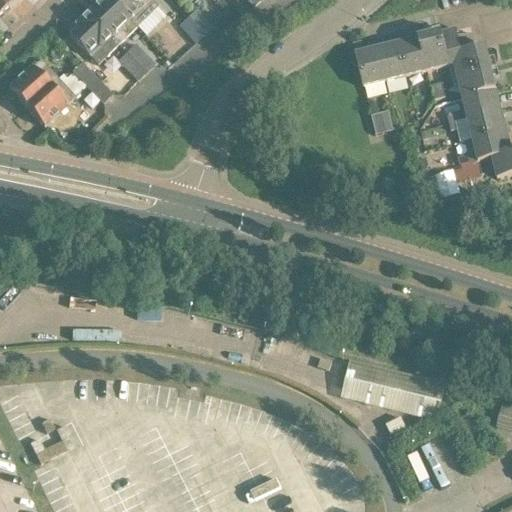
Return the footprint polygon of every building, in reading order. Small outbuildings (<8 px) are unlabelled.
[(18,0),(0,0),(0,12),(3,15),(18,0)] [(118,49),(136,31),(105,0),(104,0),(105,1),(88,17),(88,16),(87,17),(118,49)] [(105,0),(136,31),(157,11),(146,0),(105,0)] [(261,4),(257,0),(242,0),(252,12),(261,4)] [(204,40),(187,22),(178,13),(177,14),(170,21),(195,48),(204,40)] [(223,33),(235,23),(228,13),(215,23),(223,33)] [(187,22),(204,40),(213,32),(196,14),(187,22)] [(98,68),(118,49),(87,17),(74,29),(77,31),(68,40),(89,61),(91,60),(98,68)] [(462,101),(496,93),(485,50),(475,53),(472,37),(458,41),(456,33),(419,42),(427,76),(454,69),(462,101)] [(427,76),(419,42),(406,45),(403,34),(395,36),(406,81),(427,76)] [(385,86),(406,81),(395,36),(388,38),(390,49),(377,52),(385,86)] [(385,86),(377,52),(364,55),(361,45),(352,47),(363,91),(385,86)] [(126,57),(146,78),(154,69),(135,49),(126,57)] [(137,86),(146,78),(126,57),(118,66),(137,86)] [(25,112),(57,83),(40,64),(32,71),(31,71),(8,92),(25,112)] [(83,88),(92,79),(81,67),(71,76),(83,88)] [(92,79),(83,88),(102,108),(112,99),(92,79)] [(57,83),(25,112),(43,131),(66,110),(66,109),(74,102),(57,83)] [(442,86),(431,89),(434,103),(445,101),(442,86)] [(462,101),(466,120),(467,123),(501,114),(496,93),(462,101)] [(501,114),(467,123),(472,143),(472,144),(506,136),(501,114)] [(392,133),(388,115),(371,119),(375,137),(392,133)] [(447,119),(449,127),(461,124),(459,116),(447,119)] [(457,132),(462,131),(461,124),(449,127),(451,134),(457,132)] [(472,144),(473,148),(477,163),(511,155),(506,136),(472,144)] [(477,163),(477,165),(480,178),(489,176),(491,173),(489,163),(492,162),(497,184),(511,179),(511,154),(511,155),(477,163)] [(471,166),(469,158),(458,161),(460,169),(471,166)] [(462,172),(453,174),(456,186),(464,184),(462,172)] [(497,433),(511,436),(511,409),(504,408),(502,414),(497,433)] [(480,427),(474,416),(462,421),(470,439),(483,433),(480,427)]
